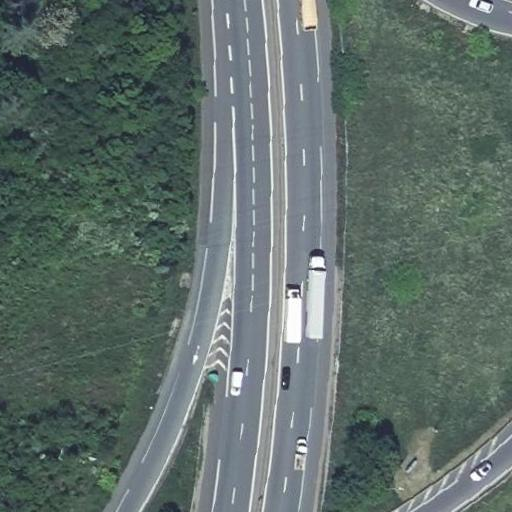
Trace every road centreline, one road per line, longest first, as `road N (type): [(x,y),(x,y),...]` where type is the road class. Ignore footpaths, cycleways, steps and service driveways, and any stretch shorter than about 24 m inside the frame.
road 1 (motorway): [(283,511),(301,298),(303,94),(294,0)]
road 2 (motorway): [(252,110),(227,159),(204,326),(119,511)]
road 3 (motorway): [(252,110),(251,294),(231,511)]
